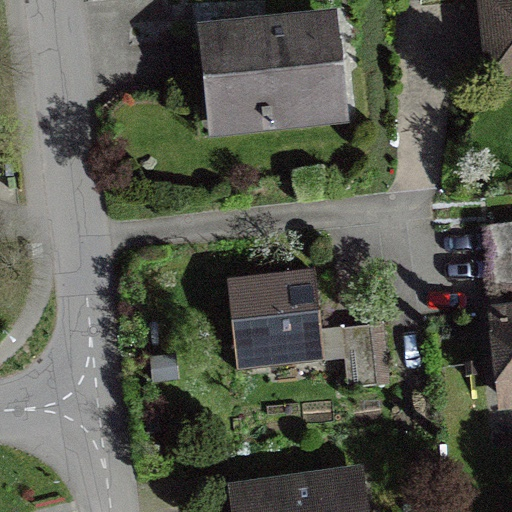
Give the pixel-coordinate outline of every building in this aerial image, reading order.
[(511,0),(476,0),(485,82),(511,79),(511,0)] [(198,26),(211,142),(349,127),(337,11),(198,26)] [(511,227),(486,230),(492,290),(511,287),(511,227)] [(227,280),(236,373),(323,365),(320,332),(315,272),(227,280)] [(511,306),(489,309),(500,414),(511,412),(511,306)] [(348,391),(390,387),(384,326),(342,330),(345,363),(348,391)] [(345,363),(342,330),(320,332),(323,365),(345,363)] [(227,487),(230,511),(368,511),(362,468),(227,487)]
